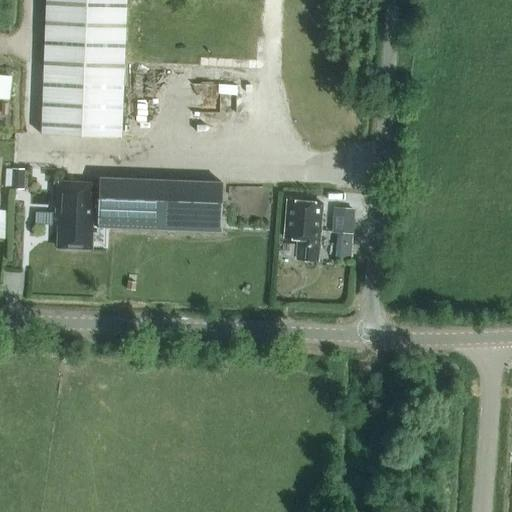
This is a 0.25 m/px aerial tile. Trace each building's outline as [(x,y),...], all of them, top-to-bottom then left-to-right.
[(125,0),(44,0),(40,135),(121,138),(125,0)] [(0,75),(0,97),(8,97),(9,76),(0,75)] [(24,190),(24,169),(11,169),(10,190),(24,190)] [(58,225),(58,234),(57,248),(90,249),(91,232),(93,232),(93,227),(219,231),(221,182),(99,178),(98,185),(54,183),(54,213),(52,213),(52,225),(58,225)] [(322,203),(286,200),(283,237),(297,238),(296,258),(317,260),(322,203)] [(352,218),(339,217),(337,232),(351,233),(352,218)]
